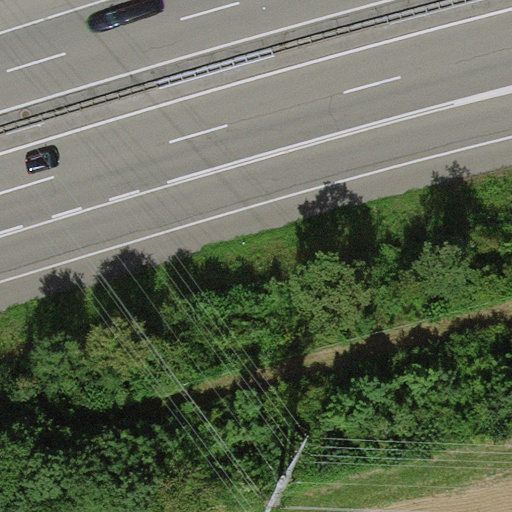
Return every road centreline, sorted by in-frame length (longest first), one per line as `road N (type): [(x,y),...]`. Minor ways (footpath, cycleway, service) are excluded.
road 1 (motorway): [(148,147),(511,46)]
road 2 (motorway): [(148,147),(511,89)]
road 3 (motorway): [(242,0),(0,72)]
road 4 (motorway): [(0,195),(148,147)]
